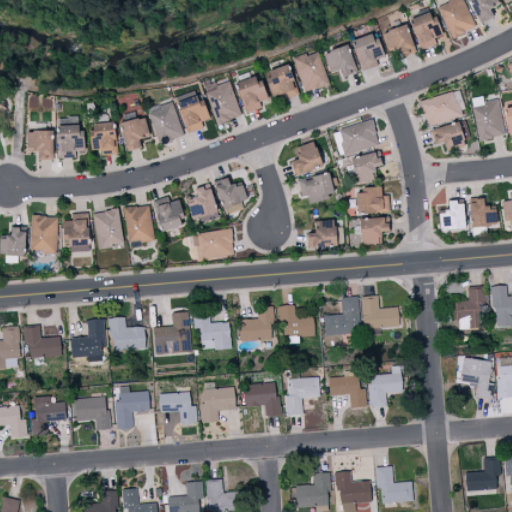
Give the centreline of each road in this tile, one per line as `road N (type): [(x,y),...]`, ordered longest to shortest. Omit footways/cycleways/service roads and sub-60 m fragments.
road 1 (residential): [(5,188),(153,176),(388,93),(511,38)]
road 2 (residential): [(0,470),(511,426)]
road 3 (tertiary): [(0,298),(421,263)]
road 4 (residential): [(443,511),(421,263)]
road 5 (residential): [(421,263),(412,178),(388,93)]
